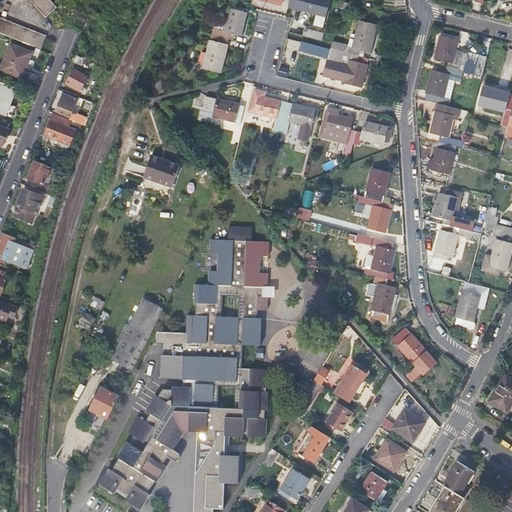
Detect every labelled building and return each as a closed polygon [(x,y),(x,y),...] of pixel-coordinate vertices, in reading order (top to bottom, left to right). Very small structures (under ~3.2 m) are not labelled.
[(57,7),(51,0),(32,0),(46,16),(57,7)] [(290,0),(291,0),(289,6),(295,8),(294,9),(317,15),(314,26),(324,28),(331,1),(330,0),(290,0)] [(216,22),(212,33),(230,38),(232,32),(242,34),(248,12),(230,8),(226,24),(216,22)] [(0,32),(41,49),(46,36),(0,17),(0,32)] [(331,49),(359,56),(360,50),(371,53),(378,25),(360,21),(357,35),(352,34),(349,44),(333,40),(331,49)] [(302,36),(320,40),(322,32),(304,28),(302,36)] [(90,47),(81,32),(70,58),(82,66),(90,47)] [(230,38),(212,33),(203,67),(221,72),(230,38)] [(435,58),(453,63),(456,49),(458,41),(441,37),(435,58)] [(329,58),(331,49),(302,42),(300,51),(329,58)] [(11,44),(2,68),(21,77),(31,52),(11,44)] [(369,59),(359,56),(331,49),(329,58),(324,76),(344,81),(344,83),(362,87),(369,59)] [(456,49),(453,63),(457,64),(458,58),(466,60),(468,52),(456,49)] [(482,77),(487,57),(478,54),(475,68),(474,75),(482,77)] [(453,63),(451,69),(463,72),(465,65),(466,60),(458,58),(457,64),(453,63)] [(474,75),(475,68),(465,65),(463,72),(474,75)] [(285,77),(287,69),(281,67),(279,76),(285,77)] [(74,69),(66,83),(80,91),(88,78),(74,69)] [(425,101),(437,104),(449,107),(451,99),(444,97),(449,80),(460,83),(463,72),(451,69),(450,75),(432,72),(425,101)] [(161,77),(151,79),(156,94),(166,91),(161,77)] [(0,110),(5,112),(9,103),(14,88),(0,81),(0,110)] [(511,93),(487,88),(486,89),(484,89),(480,104),(505,111),(502,124),(509,126),(511,115),(511,113),(511,93)] [(72,95),(64,92),(62,97),(70,100),(72,95)] [(280,132),(288,102),(265,97),(254,94),(249,112),(250,112),(263,115),(277,119),(274,131),(280,132)] [(77,100),(78,97),(72,95),(70,100),(62,97),(56,113),(70,119),(72,114),(75,106),(77,107),(79,101),(77,100)] [(204,106),(201,106),(197,117),(212,121),(213,116),(231,120),(230,125),(239,127),(245,105),(207,95),(204,106)] [(316,109),(288,102),(280,132),(286,134),(290,121),(302,124),(299,137),(309,139),(314,120),(317,121),(319,111),(316,111),(316,109)] [(16,106),(9,103),(5,112),(12,116),(16,106)] [(441,135),(439,143),(457,147),(459,140),(449,137),(453,120),(458,121),(460,110),(449,107),(437,104),(431,133),(441,135)] [(354,143),(357,131),(351,130),(353,119),(339,116),(340,111),(331,109),(327,112),(321,137),(322,137),(324,138),(325,137),(346,142),(345,150),(351,152),(354,143)] [(56,113),(54,112),(46,133),(60,139),(70,144),(77,129),(69,125),(72,120),(70,119),(56,113)] [(82,124),(84,118),(77,114),(76,116),(72,114),(70,119),(72,120),(82,124)] [(7,128),(9,122),(0,118),(0,142),(3,143),(9,129),(7,128)] [(80,130),(82,124),(72,120),(69,125),(77,129),(80,130)] [(364,133),(357,131),(354,143),(360,145),(362,139),(384,145),(385,141),(390,142),(393,129),(366,122),(364,133)] [(68,149),(70,144),(60,139),(58,144),(68,149)] [(457,147),(439,143),(434,162),(427,160),(425,169),(450,175),(457,147)] [(144,174),(173,185),(181,163),(152,152),(144,174)] [(329,156),(319,160),(323,170),(333,166),(329,156)] [(66,172),(30,157),(29,161),(34,163),(28,177),(43,184),(48,172),(64,178),(66,172)] [(373,169),(365,197),(383,202),(390,173),(373,169)] [(49,185),(46,192),(57,196),(60,189),(49,185)] [(24,188),(17,205),(22,207),(36,212),(39,206),(43,208),(46,201),(42,199),(43,196),(24,188)] [(444,218),(442,225),(463,230),(470,231),(471,232),(474,222),(452,217),(455,202),(460,203),(462,193),(448,190),(447,195),(439,193),(434,216),(444,218)] [(370,221),(366,236),(384,241),(391,211),(387,209),(388,203),(383,202),(365,197),(360,196),(358,202),(365,204),(374,206),(370,221)] [(133,198),(128,213),(137,216),(142,200),(133,198)] [(370,221),(374,206),(365,204),(361,218),(370,221)] [(17,205),(13,214),(18,217),(32,223),(36,212),(22,207),(17,205)] [(485,221),(496,224),(497,217),(494,216),(496,208),(488,206),(485,221)] [(423,220),(442,225),(444,218),(434,216),(423,213),(423,220)] [(511,237),(511,227),(496,224),(485,221),(483,227),(492,230),(492,233),(511,237)] [(463,230),(442,225),(434,256),(445,259),(446,256),(452,257),(458,236),(462,237),(463,230)] [(260,316),(260,310),(269,310),(269,295),(265,295),(260,295),(260,286),(265,286),(270,287),(270,273),(262,273),(263,255),(271,255),(272,241),(254,240),(254,228),(232,226),(231,239),(213,238),(212,252),(219,253),(218,270),(211,270),(210,283),(197,283),(196,301),(198,301),(197,313),(192,312),(191,330),(188,330),(167,329),(167,339),(170,339),(169,352),(166,352),(164,352),(162,374),(184,376),(183,386),(174,386),(173,388),(165,388),(160,395),(158,394),(149,409),(153,413),(148,420),(140,416),(131,431),(135,434),(132,440),(130,440),(121,455),(122,456),(118,463),(122,466),(119,472),(114,468),(111,466),(103,480),(112,485),(111,488),(117,492),(119,489),(130,496),(128,499),(134,502),(136,501),(145,505),(153,492),(151,491),(158,480),(160,481),(169,466),(165,464),(170,456),(176,459),(181,459),(183,457),(183,453),(181,451),(190,436),(198,424),(209,430),(209,437),(210,439),(214,441),(216,440),(218,437),(217,454),(224,455),(222,477),(224,477),(224,481),(222,481),(221,494),(217,493),(199,492),(197,511),(214,511),(215,506),(225,507),(227,481),(241,482),(242,454),(232,453),(227,453),(229,434),(233,434),(244,435),(245,433),(250,433),(250,436),(268,436),(269,416),(267,416),(267,409),(270,409),(270,390),(268,390),(269,387),(271,387),(272,368),(244,367),(245,345),(263,345),(264,317),(260,316)] [(365,273),(373,275),(376,276),(388,280),(395,251),(393,250),(394,244),(384,241),(366,236),(357,233),(355,240),(369,244),(377,246),(375,256),(372,268),(367,267),(365,273)] [(5,234),(0,244),(0,259),(5,262),(5,260),(32,270),(34,263),(30,261),(36,246),(5,234)] [(490,266),(500,269),(507,271),(511,252),(511,243),(497,240),(493,256),(490,266)] [(363,266),(367,267),(372,268),(375,256),(366,254),(363,266)] [(498,274),(500,269),(490,266),(493,256),(487,254),(483,270),(498,274)] [(0,268),(0,292),(0,293),(9,273),(0,268)] [(388,280),(376,276),(375,282),(379,283),(371,310),(375,312),(373,319),(387,323),(396,288),(386,285),(388,280)] [(463,290),(459,307),(456,316),(465,319),(464,326),(475,328),(476,321),(473,321),(480,294),(463,290)] [(0,299),(0,317),(6,320),(8,315),(15,317),(19,307),(0,299)] [(134,368),(164,308),(144,299),(114,359),(134,368)] [(456,316),(459,307),(445,303),(443,313),(456,316)] [(116,316),(102,308),(97,317),(95,322),(109,329),(116,316)] [(79,325),(90,331),(95,322),(97,317),(86,311),(79,325)] [(16,337),(19,329),(8,325),(5,333),(16,337)] [(407,327),(394,339),(417,366),(407,374),(412,380),(422,371),(424,373),(436,361),(407,327)] [(167,339),(167,329),(160,328),(159,338),(167,339)] [(89,333),(77,357),(93,366),(99,355),(96,353),(103,341),(89,333)] [(353,365),(335,393),(350,403),(353,399),(357,401),(367,385),(363,382),(368,373),(353,365)] [(330,371),(323,367),(315,380),(322,384),(330,371)] [(115,386),(122,390),(127,381),(119,377),(115,386)] [(511,381),(505,377),(489,401),(504,411),(511,400),(511,399),(511,381)] [(322,384),(315,380),(294,413),(302,419),(312,404),(310,402),(322,384)] [(107,416),(109,418),(120,395),(102,386),(91,408),(92,409),(87,421),(101,428),(107,416)] [(414,405),(400,396),(394,405),(404,410),(393,428),(414,441),(425,422),(410,412),(414,405)] [(339,403),(326,422),(341,431),(353,412),(339,403)] [(294,415),(292,420),(299,424),(301,419),(294,415)] [(310,432),(327,442),(330,437),(309,423),(306,429),(304,429),(296,443),(302,446),(310,432)] [(198,424),(190,436),(202,436),(199,492),(217,493),(221,494),(222,481),(224,481),(224,477),(222,477),(224,455),(217,454),(218,437),(216,440),(214,441),(210,439),(209,437),(209,430),(198,424)] [(302,446),(298,453),(314,463),(327,442),(310,432),(302,446)] [(388,440),(376,459),(393,469),(397,463),(400,463),(406,452),(388,440)] [(280,452),(272,447),(264,461),(271,466),(280,452)] [(122,466),(118,463),(114,468),(119,472),(122,466)] [(458,463),(444,485),(446,486),(464,498),(465,498),(471,489),(465,485),(473,473),(458,463)] [(285,482),(290,469),(283,467),(278,480),(285,482)] [(294,469),(281,488),(282,489),(279,493),(287,498),(289,494),(292,495),(298,500),(311,480),(294,469)] [(373,472),(361,490),(375,500),(387,481),(373,472)] [(511,483),(499,474),(495,479),(508,488),(511,483)] [(112,485),(103,480),(101,482),(111,488),(112,485)] [(446,486),(430,511),(454,511),(464,498),(446,486)] [(353,500),(345,511),(367,511),(369,510),(353,500)] [(270,502),(263,511),(283,511),(284,510),(270,502)]
